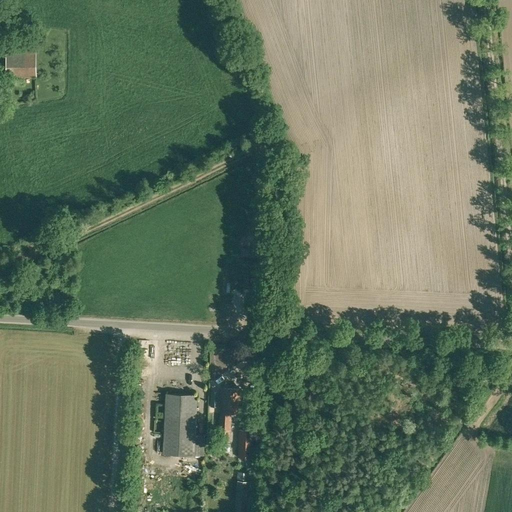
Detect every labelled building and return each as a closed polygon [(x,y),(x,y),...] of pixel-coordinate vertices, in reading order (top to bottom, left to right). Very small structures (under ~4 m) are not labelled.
[(17,40),(17,48),(5,48),(6,77),(37,77),(36,47),(36,40),(17,40)] [(240,413),(241,389),(221,388),(219,425),(230,425),(231,412),(240,413)] [(204,434),(195,433),(196,394),(166,393),(163,453),(203,455),(204,434)] [(253,458),(254,430),(239,430),(238,457),(253,458)] [(248,511),(251,482),(237,480),(234,511),(248,511)]
